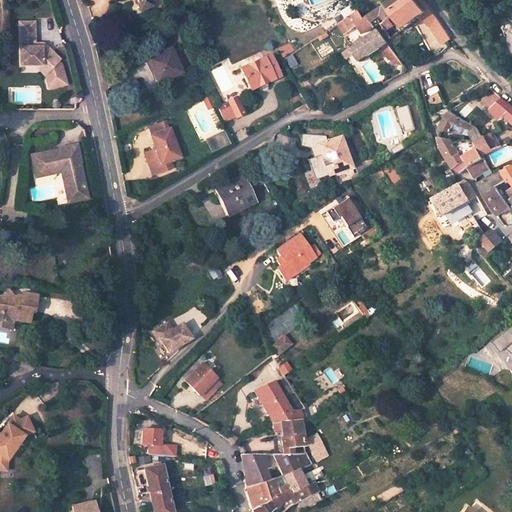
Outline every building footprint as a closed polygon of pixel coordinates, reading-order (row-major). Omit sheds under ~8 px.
[(138,0),(143,8),(154,3),(153,0),(138,0)] [(433,34),(445,43),(446,42),(449,40),(437,22),(426,7),(420,0),(390,0),(378,11),(365,18),(362,20),(358,13),(355,14),(337,25),(343,35),(358,25),(364,33),(373,28),(370,24),(379,14),(383,21),(378,25),(390,40),(419,17),(426,28),(429,26),(433,34)] [(42,63),(49,69),(59,59),(61,57),(45,41),(42,44),(36,44),(36,19),(21,19),(20,63),(37,63),(42,63)] [(345,51),(354,66),(358,63),(380,48),(390,61),(391,60),(396,65),(401,63),(377,31),(376,32),(345,51)] [(346,39),(350,45),(357,41),(354,35),(346,39)] [(145,61),(156,86),(180,75),(170,50),(145,61)] [(257,87),(259,91),(267,87),(265,83),(278,77),(268,57),(239,71),(249,91),(257,87)] [(59,59),(49,69),(49,80),(62,80),(62,62),(59,59)] [(49,69),(42,63),(37,63),(46,72),(49,69)] [(49,69),(46,72),(46,83),(62,84),(62,80),(49,80),(49,69)] [(235,100),(243,117),(245,116),(238,99),(235,100)] [(215,109),(223,126),(234,120),(234,122),(243,117),(235,100),(226,104),(228,107),(226,108),(224,105),(215,109)] [(511,108),(506,104),(501,100),(490,111),(499,121),(505,116),(511,122),(511,124),(511,125),(511,108)] [(410,106),(399,109),(404,125),(407,124),(409,131),(417,129),(410,106)] [(468,169),(473,179),(487,171),(493,167),(487,157),(501,149),(493,134),(482,140),(479,134),(480,132),(450,113),(449,113),(445,116),(439,132),(471,138),(473,141),(465,140),(455,145),(453,141),(438,137),(441,150),(453,169),(460,174),(468,169)] [(142,153),(149,176),(169,170),(166,162),(177,159),(168,130),(149,136),(153,149),(142,153)] [(225,130),(206,138),(212,152),(232,143),(225,130)] [(327,176),(351,168),(341,137),(328,142),(325,135),(300,132),(299,145),(313,150),(317,148),(327,176)] [(62,171),(68,202),(87,198),(80,161),(81,161),(77,144),(61,147),(61,148),(32,154),(36,176),(62,171)] [(392,151),(395,155),(405,148),(402,144),(392,151)] [(266,169),(271,177),(286,169),(290,162),(287,161),(289,157),(282,153),(281,154),(278,153),(273,155),(277,163),(266,169)] [(511,212),(511,213),(511,167),(500,175),(506,186),(508,184),(511,187),(511,188),(506,192),(511,199),(509,200),(511,204),(511,207),(511,208),(511,212)] [(215,192),(228,217),(254,204),(240,178),(215,192)] [(490,208),(495,216),(507,208),(487,179),(477,185),(490,208)] [(436,204),(443,217),(447,214),(475,196),(468,184),(466,181),(463,180),(458,183),(458,184),(434,200),(432,198),(428,201),(431,208),(436,204)] [(347,199),(322,215),(343,248),(361,236),(360,234),(367,229),(347,199)] [(482,241),(492,252),(503,242),(493,231),(482,241)] [(277,272),(282,279),(290,273),(295,274),(308,266),(307,264),(314,259),(315,258),(314,257),(299,235),(275,251),(279,258),(275,260),(279,267),(282,265),(283,268),(277,272)] [(290,273),(282,279),(284,282),(295,274),(290,273)] [(11,320),(27,323),(30,312),(32,313),(36,296),(21,293),(20,296),(16,296),(15,297),(12,296),(8,299),(5,295),(0,296),(0,320),(1,316),(11,318),(11,320)] [(358,304),(352,308),(361,319),(366,315),(358,304)] [(511,322),(488,340),(508,368),(509,368),(511,372),(511,322)] [(159,345),(165,354),(181,344),(179,340),(185,337),(178,326),(168,332),(163,323),(148,333),(156,347),(159,345)] [(273,342),(280,353),(293,344),(286,334),(273,342)] [(183,382),(197,397),(213,382),(199,367),(183,382)] [(305,411),(293,393),(283,399),(274,382),(253,392),(267,418),(272,429),(273,435),(278,435),(281,456),(273,456),(242,456),(239,456),(242,471),(245,481),(243,485),(244,489),(247,499),(251,511),(271,511),(274,510),(291,494),(297,503),(317,493),(312,482),(305,486),(296,470),(308,466),(303,454),(292,454),(292,446),(302,446),(300,422),(302,421),(300,411),(305,411)] [(0,431),(0,469),(5,470),(6,460),(23,435),(32,431),(26,416),(18,419),(12,415),(0,431)] [(140,446),(149,446),(148,457),(174,459),(175,448),(165,447),(158,446),(159,438),(160,432),(142,430),(140,446)] [(305,441),(308,448),(318,443),(315,437),(305,441)] [(143,470),(152,511),(171,511),(161,467),(143,470)] [(93,511),(91,500),(70,504),(72,511),(93,511)]
